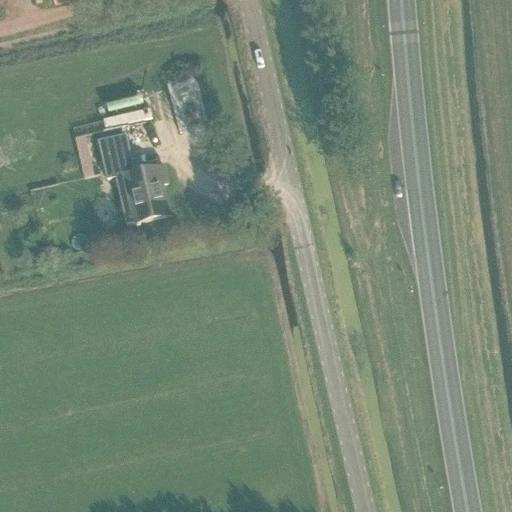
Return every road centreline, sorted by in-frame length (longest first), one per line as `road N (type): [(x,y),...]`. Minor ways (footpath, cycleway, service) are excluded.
road 1 (tertiary): [(365,511),(251,0)]
road 2 (trunk): [(464,511),(413,165),(399,0)]
